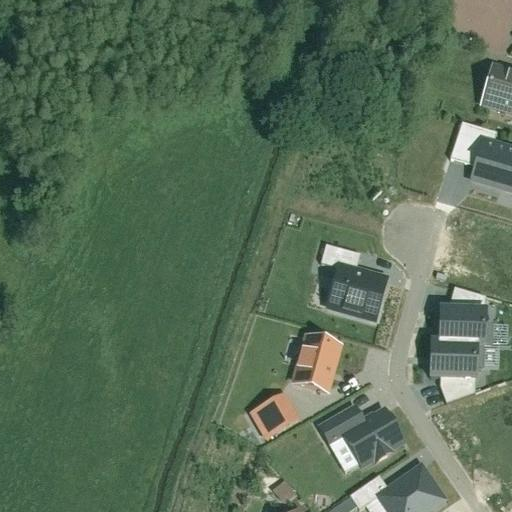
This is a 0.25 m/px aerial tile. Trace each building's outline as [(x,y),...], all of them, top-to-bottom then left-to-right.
[(511,70),(488,64),(475,113),(511,122),(511,70)] [(511,164),(436,144),(424,190),(511,212),(511,164)] [(396,283),(344,268),(332,312),(383,326),(396,283)] [(498,351),(499,321),(450,319),(449,349),(492,350),(498,351)] [(352,348),(313,337),(303,372),(299,388),(337,399),(352,348)] [(491,380),(492,350),(449,349),(443,348),(442,378),(491,380)] [(416,445),(397,412),(352,438),(371,471),(416,445)] [(438,511),(454,501),(431,466),(385,498),(394,511),(438,511)] [(305,511),(315,505),(295,477),(270,494),(282,511),(305,511)]
